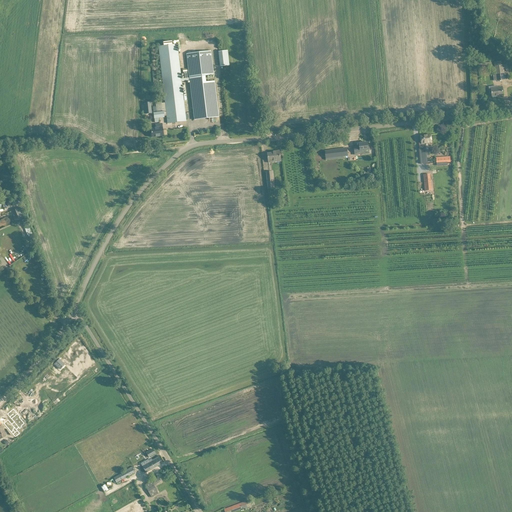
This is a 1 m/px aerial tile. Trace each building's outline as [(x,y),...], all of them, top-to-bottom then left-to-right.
[(185,116),(181,82),(189,81),(189,84),(193,120),(218,117),(214,81),(205,82),(205,76),(213,75),(211,51),(186,53),(188,78),(181,78),(177,44),(158,46),(162,84),(166,111),(167,118),(167,123),(186,121),(185,116)] [(227,51),(218,52),(220,66),(229,65),(227,51)] [(498,62),(494,62),(495,66),(497,81),(505,80),(503,68),(507,68),(507,64),(503,65),(502,65),(501,62),(498,62)] [(492,93),(492,96),(503,95),(502,87),(498,87),(498,88),(497,85),(489,87),(490,93),(492,93)] [(164,116),(163,111),(153,112),(154,119),(154,120),(159,120),(158,118),(164,117),(164,116)] [(156,128),(150,129),(151,137),(163,136),(162,124),(155,125),(156,128)] [(421,143),(419,143),(421,163),(422,162),(422,163),(427,163),(426,149),(425,149),(424,146),(425,146),(425,144),(424,144),(424,143),(432,142),(431,135),(420,136),(421,143)] [(355,153),(358,153),(358,151),(364,150),(365,152),(365,153),(366,153),(367,153),(368,153),(368,152),(368,151),(368,149),(369,149),(368,142),(359,143),(359,147),(354,147),(355,153)] [(343,149),(325,151),(326,158),(344,156),(343,149)] [(268,153),(268,158),(269,163),(270,163),(270,162),(269,162),(269,160),(274,160),(274,161),(281,160),(280,151),(272,152),(272,153),(268,153)] [(26,215),(23,206),(12,211),(15,219),(26,215)] [(60,369),(65,364),(59,359),(54,364),(60,369)] [(8,420),(4,424),(15,437),(20,434),(17,430),(19,429),(20,430),(22,428),(22,427),(25,424),(20,419),(21,418),(13,409),(7,414),(11,419),(12,419),(14,422),(12,424),(8,420)] [(142,466),(146,473),(158,465),(162,463),(158,457),(154,459),(142,466)] [(122,473),(113,478),(116,483),(124,478),(125,478),(127,477),(134,473),(133,470),(135,469),(133,466),(126,469),(121,472),(122,473)] [(157,478),(145,484),(151,496),(157,493),(154,485),(159,483),(157,478)] [(232,511),(242,508),(243,510),(248,508),(245,502),(224,510),(225,511),(232,511)]
